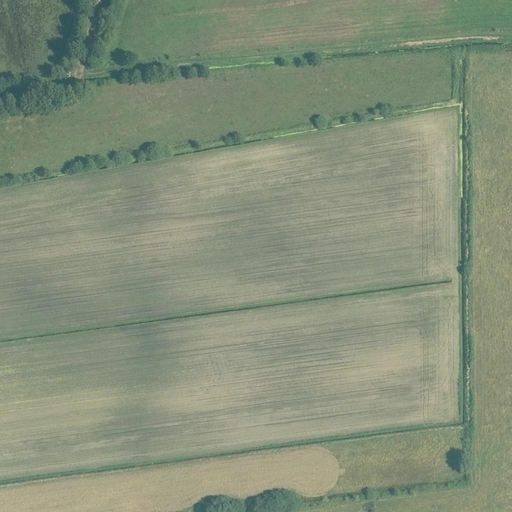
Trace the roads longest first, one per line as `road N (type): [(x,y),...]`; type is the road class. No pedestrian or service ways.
road 1 (track): [(77,73),(511,36)]
road 2 (track): [(0,100),(72,85),(103,0)]
